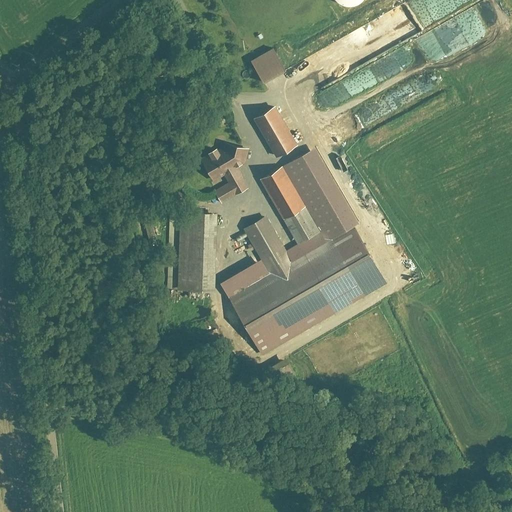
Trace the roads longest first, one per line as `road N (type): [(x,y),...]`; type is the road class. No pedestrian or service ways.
road 1 (unclassified): [(10,85),(62,511)]
road 2 (unclassified): [(122,0),(10,85)]
